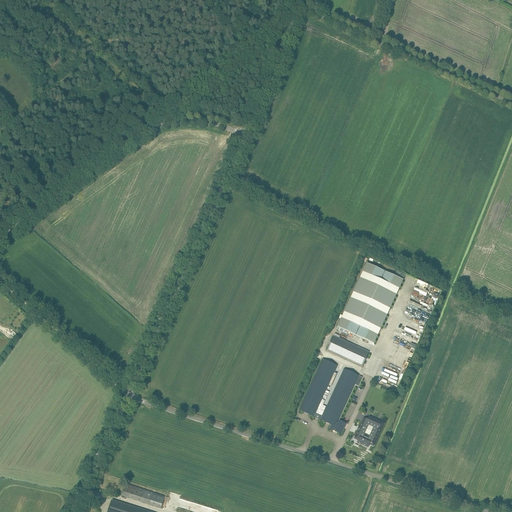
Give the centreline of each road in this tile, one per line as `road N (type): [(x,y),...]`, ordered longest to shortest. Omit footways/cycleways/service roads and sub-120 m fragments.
road 1 (unclassified): [(489,511),(128,393)]
road 2 (unclassified): [(0,239),(154,126),(196,120),(245,135)]
road 3 (tertiary): [(128,393),(245,135)]
road 4 (unclassified): [(511,104),(294,4)]
road 5 (tertiary): [(245,135),(294,4)]
road 6 (tertiary): [(74,511),(128,393)]
